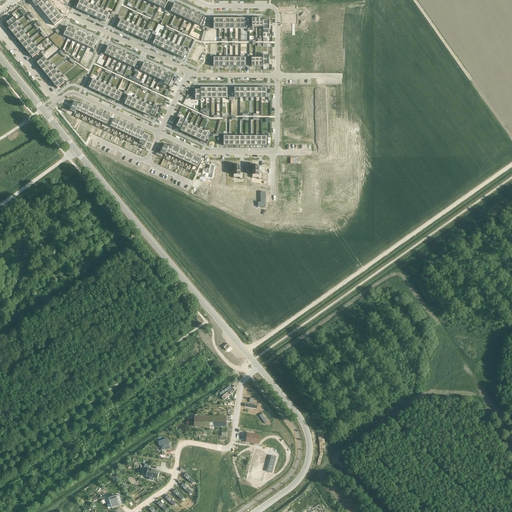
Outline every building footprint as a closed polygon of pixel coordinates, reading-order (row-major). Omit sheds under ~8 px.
[(43,0),(37,5),(41,9),(49,2),(46,0),(43,0)] [(81,0),(79,0),(76,8),(81,11),(85,2),(81,0)] [(167,0),(162,0),(159,7),(164,9),(168,0),(167,0)] [(49,2),(41,9),(44,13),(52,6),(49,2)] [(85,2),(81,11),(86,13),(90,4),(85,2)] [(174,3),(170,12),(175,14),(179,5),(174,3)] [(90,4),(86,13),(91,15),(95,6),(90,4)] [(179,5),(175,14),(180,17),(184,8),(179,5)] [(52,6),(44,13),(47,17),(56,11),(52,6)] [(95,6),(91,15),(96,18),(100,9),(95,6)] [(184,8),(180,17),(185,19),(189,10),(184,8)] [(100,9),(96,18),(101,20),(105,11),(100,9)] [(189,10),(185,19),(190,21),(194,12),(189,10)] [(56,11),(47,17),(51,21),(59,15),(56,11)] [(105,11),(101,20),(106,22),(110,13),(105,11)] [(194,12),(190,21),(195,23),(199,15),(194,12)] [(59,15),(51,21),(54,26),(63,19),(59,15)] [(199,15),(195,23),(200,26),(204,17),(199,15)] [(283,15),(283,23),(295,23),(295,15),(283,15)] [(14,17),(6,23),(10,27),(16,22),(17,21),(14,17)] [(121,19),(117,28),(122,30),(126,22),(121,19)] [(10,27),(8,29),(12,33),(19,27),(16,22),(10,27)] [(126,22),(122,30),(127,32),(131,24),(126,22)] [(131,24),(127,32),(132,34),(136,26),(131,24)] [(67,26),(63,35),(68,38),(72,29),(67,26)] [(136,26),(132,34),(137,37),(140,28),(136,26)] [(19,27),(12,33),(15,37),(23,31),(19,27)] [(140,28),(137,37),(141,39),(145,31),(140,28)] [(72,29),(68,38),(73,40),(77,31),(72,29)] [(23,31),(15,37),(18,41),(26,35),(23,31)] [(77,31),(73,40),(78,42),(82,33),(77,31)] [(145,31),(141,39),(147,41),(150,33),(145,31)] [(82,33),(78,42),(83,45),(87,36),(82,33)] [(26,35),(18,41),(22,45),(29,39),(26,35)] [(87,36),(83,45),(88,47),(92,39),(92,38),(87,36)] [(156,36),(152,44),(158,47),(161,38),(156,36)] [(92,39),(88,47),(93,49),(97,40),(92,38),(92,39)] [(161,38),(158,47),(162,49),(166,41),(161,38)] [(29,39),(22,45),(25,49),(33,43),(29,39)] [(288,42),(288,56),(291,56),(291,58),(297,58),(297,40),(290,40),(290,42),(288,42)] [(166,41),(162,49),(167,51),(171,43),(166,41)] [(33,43),(25,49),(29,54),(36,47),(33,43)] [(171,43),(167,51),(172,53),(176,45),(171,43)] [(176,45),(172,53),(177,56),(181,48),(176,45)] [(108,46),(104,54),(109,56),(113,48),(108,46)] [(36,47),(29,54),(32,58),(40,52),(36,47)] [(113,48),(109,56),(114,59),(118,50),(113,48)] [(181,48),(177,56),(182,58),(186,50),(181,48)] [(118,50),(114,59),(119,61),(123,53),(118,50)] [(123,53),(119,61),(124,63),(128,55),(123,53)] [(128,55),(124,63),(129,65),(133,57),(128,55)] [(44,57),(36,63),(40,67),(47,61),(44,57)] [(133,57),(129,65),(134,68),(138,60),(133,57)] [(47,61),(40,67),(43,72),(51,65),(47,61)] [(144,62),(140,71),(145,73),(149,65),(144,62)] [(51,65),(43,72),(47,76),(54,70),(51,65)] [(149,65),(145,73),(150,75),(154,67),(149,65)] [(154,67),(150,75),(155,78),(159,69),(154,67)] [(159,69),(155,78),(160,80),(164,72),(159,69)] [(54,70),(47,76),(50,80),(58,74),(54,70)] [(164,72),(160,80),(165,82),(168,76),(169,74),(164,72)] [(58,74),(50,80),(54,84),(61,78),(58,74)] [(165,82),(164,84),(169,86),(173,78),(168,76),(165,82)] [(61,78),(54,84),(57,88),(65,82),(61,78)] [(93,79),(88,88),(94,90),(98,81),(93,79)] [(98,81),(94,90),(98,92),(103,84),(98,81)] [(103,84),(98,92),(103,95),(107,86),(103,84)] [(107,86),(103,95),(108,97),(112,88),(107,86)] [(112,88),(108,97),(113,99),(117,91),(112,88)] [(117,91),(113,99),(118,102),(122,93),(117,91)] [(128,96),(124,105),(129,107),(133,98),(128,96)] [(133,98),(129,107),(134,109),(138,100),(133,98)] [(138,100),(134,109),(139,112),(143,103),(138,100)] [(143,103),(139,112),(144,114),(148,106),(148,105),(143,103)] [(148,106),(144,114),(149,116),(150,114),(153,107),(148,105),(148,106)] [(153,107),(150,114),(155,117),(159,108),(154,105),(153,107)] [(180,118),(176,127),(181,129),(184,122),(185,120),(180,118)] [(181,129),(180,131),(185,133),(189,124),(184,122),(181,129)] [(189,124),(185,133),(190,135),(194,127),(189,124)] [(194,127),(190,135),(195,138),(199,129),(194,127)] [(199,129),(195,138),(200,140),(204,131),(199,129)] [(204,131),(200,140),(205,142),(209,134),(204,131)] [(203,169),(202,174),(205,174),(204,177),(212,179),(215,166),(210,165),(209,169),(206,168),(206,169),(203,169)] [(233,165),(233,178),(239,178),(239,179),(243,179),(243,173),(240,173),(240,165),(240,166),(234,166),(234,165),(233,165)] [(252,165),(252,178),(258,178),(258,179),(262,179),(262,173),(259,173),(259,165),(258,165),(258,166),(252,166),(252,165)] [(233,388),(221,397),(224,400),(235,391),(233,388)] [(262,413),(259,414),(265,423),(268,421),(262,413)] [(199,416),(199,427),(224,427),(224,416),(199,416)] [(247,433),(246,442),(258,444),(259,435),(247,433)] [(167,439),(158,442),(160,446),(163,445),(165,450),(171,448),(167,439)] [(148,470),(146,476),(150,477),(149,480),(153,481),(154,478),(157,479),(159,472),(155,471),(155,470),(152,470),(152,471),(148,470)] [(186,474),(183,476),(192,484),(194,482),(186,474)] [(183,484),(181,486),(189,494),(192,492),(183,484)] [(176,490),(173,492),(182,500),(184,498),(176,490)] [(314,491),(295,504),(299,511),(301,511),(320,499),(314,491)] [(109,498),(112,508),(120,506),(118,502),(121,501),(119,495),(116,496),(112,497),(112,496),(109,497),(109,498)] [(167,495),(165,498),(174,506),(176,504),(167,495)] [(159,501),(157,504),(165,511),(168,509),(159,501)]
